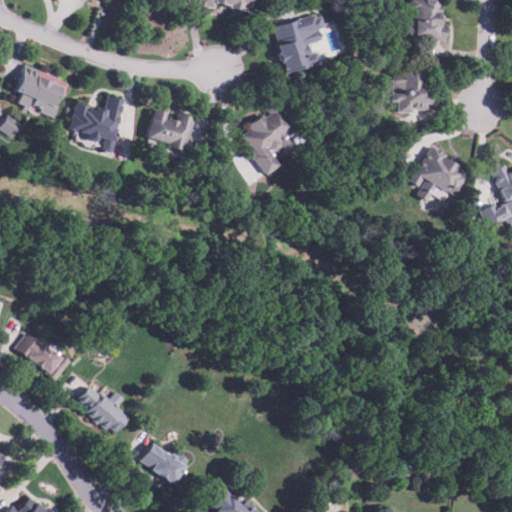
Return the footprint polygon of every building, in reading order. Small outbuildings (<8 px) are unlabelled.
[(197,0),(197,2),(246,12),(248,0),(197,0)] [(440,0),(406,0),(406,38),(440,39),(440,0)] [(313,11),(268,25),(283,73),(318,62),(311,42),(321,39),(313,11)] [(49,116),(62,82),(20,67),(8,101),(49,116)] [(389,72),(389,110),(426,110),(427,72),(389,72)] [(117,98),(104,95),(101,108),(71,101),(64,133),(107,143),(117,98)] [(237,136),(262,173),(276,164),(267,152),(277,145),(282,152),(293,145),(285,132),(291,128),(273,102),(242,122),(247,129),(237,136)] [(144,148),(182,154),(189,115),(150,109),(144,148)] [(0,130),(11,136),(19,122),(5,113),(0,121),(0,130)] [(466,169),(424,147),(406,181),(417,186),(413,194),(424,200),(432,185),(452,196),(466,169)] [(499,201),(477,209),(482,225),(502,218),(511,231),(511,168),(504,171),(501,164),(488,168),(499,201)] [(9,351),(53,378),(65,358),(21,332),(9,351)] [(124,418),(86,383),(71,401),(108,435),(124,418)] [(136,462),(170,483),(182,464),(147,443),(136,462)] [(204,502),(214,511),(252,511),(222,482),(204,502)] [(27,510),(17,505),(14,510),(6,506),(3,511),(50,511),(31,502),(27,510)]
